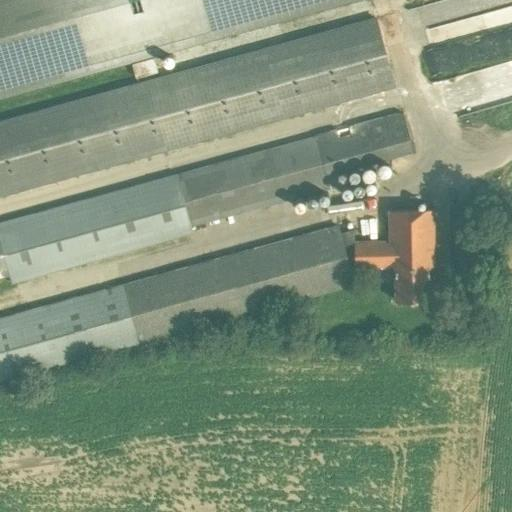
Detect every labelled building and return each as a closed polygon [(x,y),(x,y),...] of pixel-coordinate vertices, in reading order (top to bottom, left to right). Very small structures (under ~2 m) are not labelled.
[(0,0),(0,98),(357,0),(0,0)] [(455,19),(451,4),(433,8),(437,24),(455,19)] [(0,194),(393,87),(375,20),(0,122),(0,194)] [(511,22),(496,26),(502,56),(449,66),(452,82),(481,76),(478,62),(511,54),(511,22)] [(154,57),(132,64),(136,78),(158,71),(154,57)] [(0,244),(10,283),(190,233),(189,227),(327,189),(323,175),(411,151),(401,114),(0,223),(0,244)] [(428,299),(428,265),(433,265),(432,208),(388,208),(388,237),(388,238),(358,238),(359,266),(393,266),(394,299),(428,299)] [(0,381),(353,286),(342,246),(337,227),(0,319),(0,381)]
